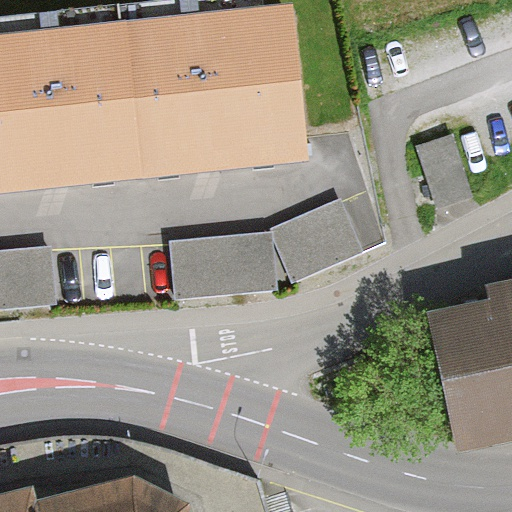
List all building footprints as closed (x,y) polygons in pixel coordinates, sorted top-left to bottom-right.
[(284,33),(0,64),(0,198),(299,165),(284,33)] [(372,195),(166,230),(176,287),(382,252),(372,195)] [(51,254),(0,258),(0,313),(55,310),(51,254)] [(511,290),(423,309),(455,459),(511,446),(511,290)] [(383,349),(357,361),(364,376),(390,363),(383,349)] [(34,511),(30,494),(0,502),(0,511),(180,511),(133,486),(35,511),(34,511)]
